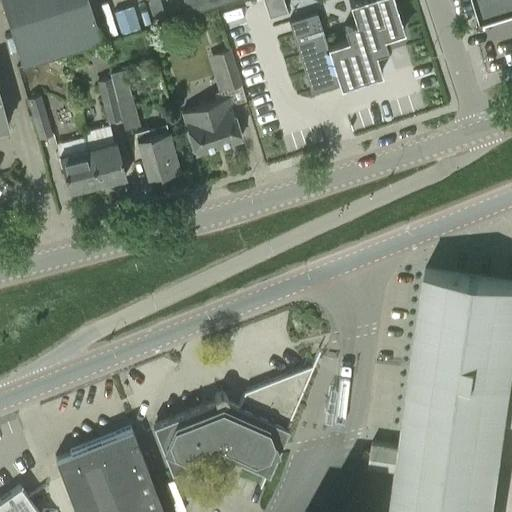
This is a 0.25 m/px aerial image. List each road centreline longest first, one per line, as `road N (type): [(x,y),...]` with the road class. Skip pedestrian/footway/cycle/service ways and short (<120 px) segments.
road 1 (tertiary): [(29,388),(511,199)]
road 2 (unclassified): [(29,388),(87,338),(445,167),(474,137)]
road 3 (tertiary): [(0,276),(474,137)]
road 4 (unknown): [(274,511),(345,402),(357,350),(356,260)]
road 5 (residential): [(486,131),(442,0)]
